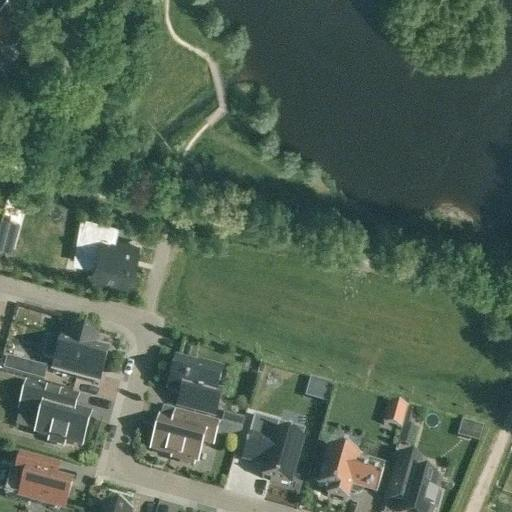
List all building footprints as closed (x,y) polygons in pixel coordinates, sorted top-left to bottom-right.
[(0,0),(0,27),(8,37),(28,21),(10,0),(4,0),(3,2),(0,0)] [(110,281),(126,286),(136,247),(110,240),(114,225),(118,227),(118,226),(80,215),(80,216),(84,217),(75,248),(96,254),(94,261),(95,261),(91,276),(110,281)] [(100,340),(67,331),(65,338),(60,337),(59,342),(47,339),(41,360),(53,363),(50,375),(99,389),(110,350),(98,347),(100,340)] [(511,369),(511,342),(502,366),(511,369)] [(196,397),(192,410),(215,416),(221,392),(217,391),(223,369),(200,363),(199,366),(176,359),(168,390),(181,393),(196,397)] [(63,448),(64,444),(81,449),(89,418),(51,408),(55,394),(26,386),(19,411),(40,417),(35,436),(50,440),(48,444),(63,448)] [(392,399),(386,419),(403,423),(408,404),(392,399)] [(218,424),(176,412),(173,424),(159,420),(151,452),(180,459),(179,463),(193,466),(194,463),(196,464),(201,444),(212,447),(218,424)] [(279,424),(254,417),(241,461),(273,470),(269,481),(289,487),(302,441),(276,433),(279,424)] [(329,491),(327,497),(347,503),(349,493),(357,495),(360,493),(361,490),(361,491),(377,495),(384,471),(383,471),(384,466),(368,462),(366,467),(358,465),(359,458),(328,449),(322,470),(317,468),(313,483),(318,484),(317,488),(329,491)] [(423,463),(399,456),(390,487),(404,491),(398,511),(430,511),(431,511),(435,511),(439,498),(435,497),(439,482),(420,476),(423,463)] [(19,457),(16,470),(25,473),(23,482),(18,499),(64,511),(71,484),(56,480),(35,474),(39,462),(19,457)]
